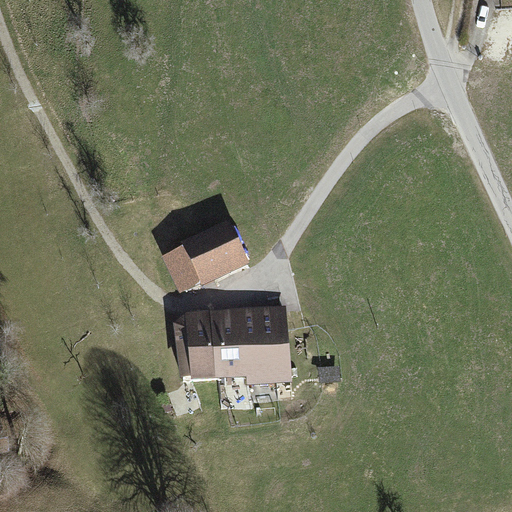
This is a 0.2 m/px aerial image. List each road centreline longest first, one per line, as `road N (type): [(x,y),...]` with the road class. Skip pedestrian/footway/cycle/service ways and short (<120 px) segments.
road 1 (track): [(192,308),(171,304),(133,275),(29,108),(0,25)]
road 2 (unclassified): [(511,224),(418,0)]
